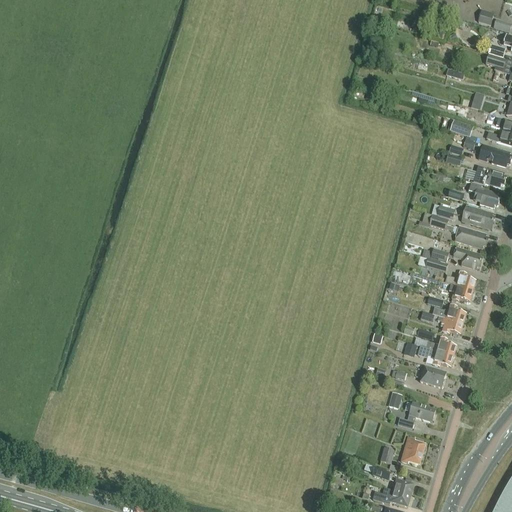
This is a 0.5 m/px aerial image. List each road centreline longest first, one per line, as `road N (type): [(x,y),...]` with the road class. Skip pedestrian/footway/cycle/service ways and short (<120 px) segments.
road 1 (unclassified): [(427,511),(491,288),(511,275)]
road 2 (unclassified): [(131,511),(0,473)]
road 3 (primary): [(511,407),(468,466),(447,511)]
